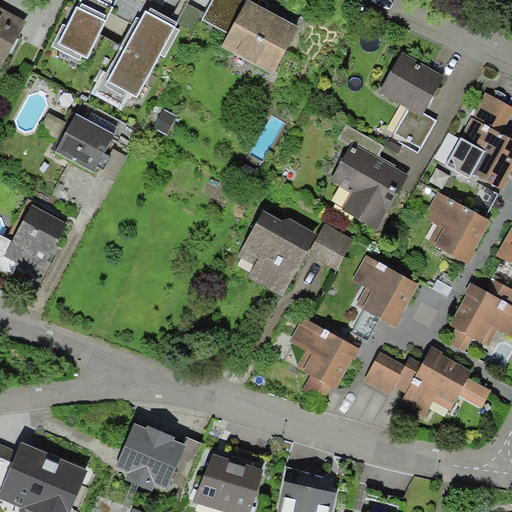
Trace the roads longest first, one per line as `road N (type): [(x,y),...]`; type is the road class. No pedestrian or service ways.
road 1 (unclassified): [(133,368),(282,418),(500,471)]
road 2 (unclassified): [(0,317),(133,368)]
road 3 (residential): [(0,399),(97,389),(133,368)]
road 4 (residential): [(511,54),(392,0)]
